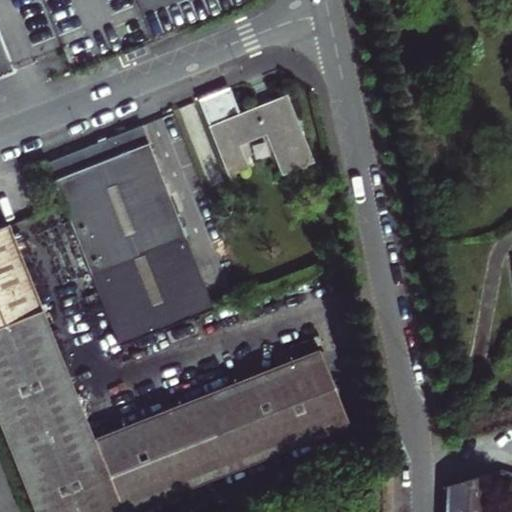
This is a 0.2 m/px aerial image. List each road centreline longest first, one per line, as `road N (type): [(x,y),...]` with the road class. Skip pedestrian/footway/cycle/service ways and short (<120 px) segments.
road 1 (residential): [(417,511),(413,426),(329,14)]
road 2 (residential): [(0,135),(282,24),(329,14)]
